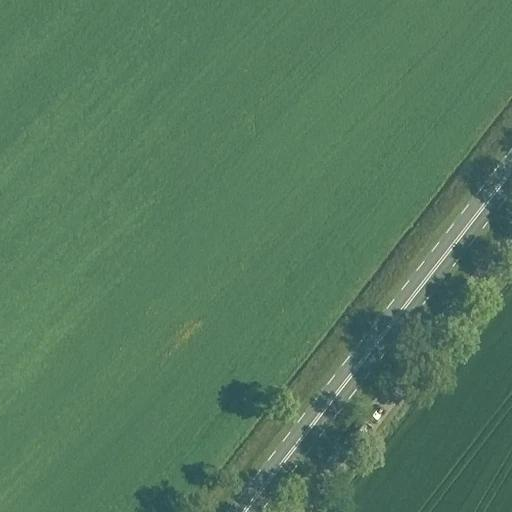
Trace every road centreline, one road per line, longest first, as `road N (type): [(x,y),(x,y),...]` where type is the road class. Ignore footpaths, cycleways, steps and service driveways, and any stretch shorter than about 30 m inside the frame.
road 1 (primary): [(246,511),(511,170)]
road 2 (unclassified): [(300,511),(511,232)]
